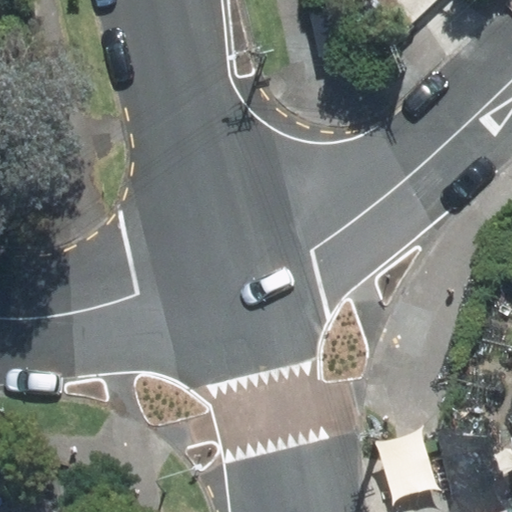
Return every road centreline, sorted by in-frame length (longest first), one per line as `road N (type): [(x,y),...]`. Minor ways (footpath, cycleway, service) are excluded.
road 1 (residential): [(237,277),(357,229),(511,77)]
road 2 (residential): [(237,277),(180,111),(156,0)]
road 3 (residential): [(237,277),(66,315),(0,318)]
road 4 (residential): [(292,511),(237,277)]
